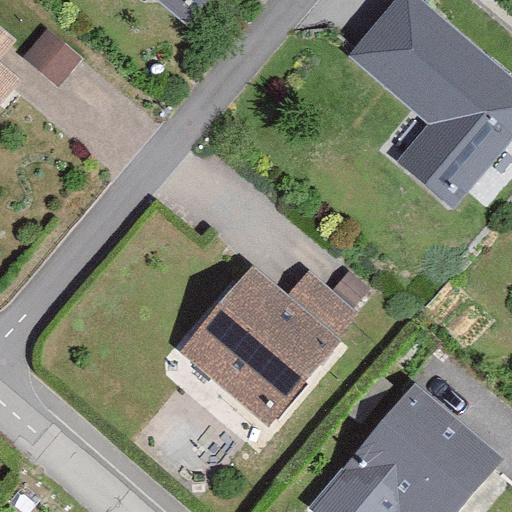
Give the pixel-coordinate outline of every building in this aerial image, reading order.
[(149,0),(204,40),(232,0),(149,0)] [(403,159),(456,207),(511,144),(511,70),(434,0),(389,0),(353,40),(439,119),(403,159)] [(0,28),(0,139),(55,77),(0,28)] [(249,253),(169,345),(284,445),(394,320),(327,262),(299,295),(249,253)] [(413,374),(327,465),(377,511),(468,511),(511,466),(413,374)]
